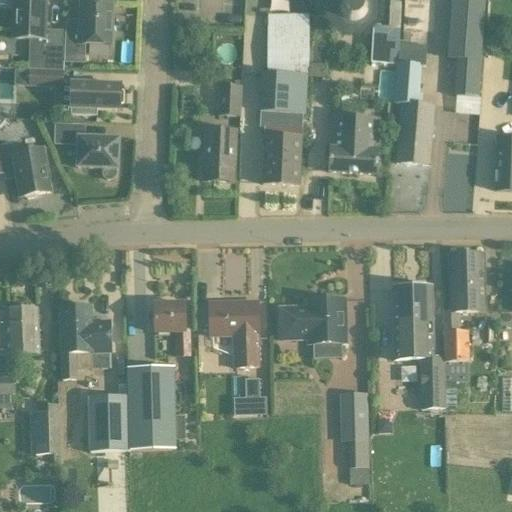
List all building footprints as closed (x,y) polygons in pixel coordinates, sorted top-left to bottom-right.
[(353,31),(360,29),(366,25),(370,19),(371,13),(370,6),(365,0),(340,0),(336,6),(335,13),(336,19),(340,25),(346,29),(353,31)] [(370,66),(396,67),(398,45),(399,29),(401,4),(398,4),(398,0),(378,0),(378,3),(377,3),(376,28),(372,27),(370,63),(370,66)] [(456,62),(453,99),(478,100),(480,64),(485,1),(474,0),(450,0),(446,61),(456,62)] [(45,42),(46,2),(14,1),(13,41),(45,42)] [(65,47),(64,65),(85,66),(86,47),(111,48),(112,4),(80,3),(80,21),(66,23),(65,47)] [(308,75),(308,17),(269,17),(269,75),(308,75)] [(396,67),(393,93),(392,106),(399,106),(396,166),(399,166),(430,167),(435,108),(422,107),(423,96),(419,96),(421,69),(425,70),(426,47),(398,45),(396,67)] [(43,47),(42,72),(64,73),(64,65),(65,47),(43,47)] [(16,71),(15,88),(29,89),(58,89),(57,117),(96,118),(96,112),(120,113),(120,109),(123,107),(123,95),(120,93),(120,88),(72,87),(63,86),(64,73),(42,72),(29,71),(16,71)] [(259,129),(265,129),(263,187),(299,188),(300,143),(302,117),(305,117),(307,79),(261,77),(259,115),(260,115),(259,129)] [(240,120),(242,89),(218,88),(217,119),(240,120)] [(331,180),(377,182),(380,121),(333,120),(331,180)] [(117,171),(118,141),(84,140),(84,128),(56,127),(55,146),(78,147),(77,170),(102,171),(102,175),(104,179),(107,182),(111,182),(115,180),(116,176),(116,171),(117,171)] [(236,187),(237,134),(206,133),(205,186),(236,187)] [(511,195),(511,141),(498,141),(498,162),(496,162),(495,195),(511,195)] [(12,146),(0,148),(0,151),(4,176),(16,174),(20,198),(24,198),(28,200),(35,199),(38,195),(51,193),(44,151),(44,150),(14,155),(12,146)] [(443,316),(443,338),(444,385),(466,385),(465,367),(469,367),(467,334),(458,335),(458,316),(484,315),(483,258),(450,258),(450,311),(446,311),(446,316),(443,316)] [(431,290),(411,291),(412,363),(418,363),(418,379),(419,379),(419,388),(419,413),(420,413),(444,412),(444,385),(443,338),(432,338),(431,290)] [(412,363),(411,291),(391,291),(392,363),(412,363)] [(327,299),(323,303),(318,303),(318,304),(321,304),(321,307),(317,307),(314,310),(311,311),(311,309),(310,310),(279,311),(280,343),(310,342),(311,347),(344,346),(342,302),(338,302),(335,299),(327,299)] [(259,371),(258,305),(209,306),(210,339),(234,339),(235,371),(259,371)] [(174,359),(190,359),(189,333),(184,333),(184,306),(153,307),(153,335),(174,335),(174,359)] [(92,308),(59,309),(61,383),(78,382),(77,358),(90,358),(90,370),(111,370),(111,357),(112,357),(111,323),(99,323),(99,321),(92,321),(92,308)] [(37,311),(4,313),(4,314),(0,314),(0,356),(6,356),(6,358),(39,357),(37,311)] [(14,366),(0,366),(0,398),(15,398),(14,366)] [(126,373),(127,399),(129,455),(175,453),(173,371),(126,373)] [(245,382),(245,401),(259,401),(259,382),(245,382)] [(367,396),(339,396),(340,444),(348,444),(349,471),(368,471),(367,396)] [(127,399),(87,400),(88,456),(129,455),(127,399)] [(60,457),(58,407),(47,407),(46,415),(28,415),(30,458),(60,457)] [(261,511),(261,492),(251,493),(251,511),(261,511)]
